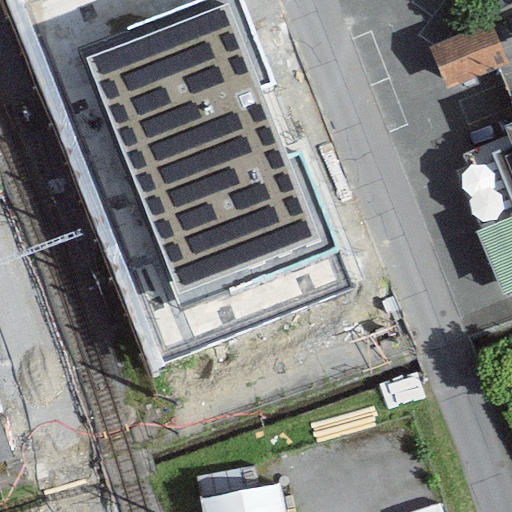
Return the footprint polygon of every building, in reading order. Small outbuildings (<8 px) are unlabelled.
[(352,292),(238,0),(18,0),(160,366),(352,292)] [(504,41),(446,56),(451,76),(509,60),(504,41)] [(511,271),(511,126),(460,148),(511,271)] [(0,464),(16,458),(0,415),(0,464)] [(287,511),(281,483),(202,500),(204,511),(287,511)]
